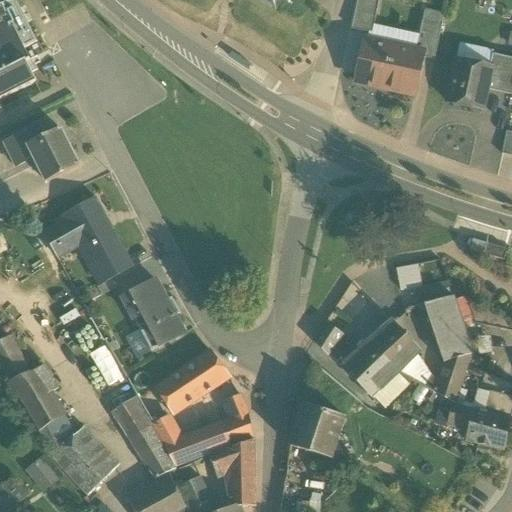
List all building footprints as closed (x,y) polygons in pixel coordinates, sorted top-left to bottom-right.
[(0,0),(0,99),(36,81),(26,62),(30,60),(24,48),(2,4),(0,4),(0,0)] [(15,0),(9,0),(2,4),(24,48),(37,42),(15,0)] [(258,0),(275,10),(280,0),(258,0)] [(369,33),(372,34),(374,26),(379,0),(358,0),(352,30),(369,33)] [(424,10),(422,20),(442,25),(444,14),(424,10)] [(422,58),(434,60),(442,25),(422,20),(419,34),(426,36),(422,53),(424,53),(422,58)] [(419,36),(374,26),(372,34),(369,33),(367,41),(422,53),(426,36),(419,34),(419,36)] [(356,83),(387,90),(392,66),(388,65),(393,46),(367,41),(365,40),(356,83)] [(460,44),(457,60),(490,67),(493,55),(493,51),(460,44)] [(422,53),(393,46),(388,65),(392,66),(387,90),(414,96),(422,58),(424,53),(422,53)] [(487,90),(511,95),(511,59),(493,55),(490,67),(492,68),(487,90)] [(447,103),(482,111),(487,90),(492,68),(490,67),(457,60),(447,103)] [(26,156),(31,153),(28,147),(54,134),(48,123),(5,144),(16,167),(27,161),(26,156)] [(61,131),(54,134),(28,147),(31,153),(33,158),(46,183),(78,167),(61,131)] [(501,155),(511,157),(511,132),(506,131),(501,155)] [(79,245),(101,285),(129,270),(103,223),(100,225),(96,218),(105,214),(96,198),(63,216),(66,221),(43,233),(54,252),(78,239),(80,242),(78,243),(79,245)] [(103,223),(129,270),(134,267),(105,214),(96,218),(100,225),(103,223)] [(78,239),(54,252),(57,257),(79,245),(78,243),(80,242),(78,239)] [(470,250),(485,255),(488,244),(473,240),(470,250)] [(485,255),(504,261),(507,250),(488,244),(485,255)] [(396,270),(400,291),(421,287),(417,266),(396,270)] [(172,298),(167,301),(156,281),(123,299),(134,321),(140,331),(151,352),(160,347),(184,334),(175,317),(180,314),(177,307),(177,308),(172,298)] [(424,288),(427,302),(450,297),(447,283),(424,288)] [(476,364),(473,355),(462,325),(461,321),(453,298),(424,305),(444,364),(466,357),(467,367),(476,364)] [(392,322),(380,333),(389,342),(378,352),(389,364),(398,374),(417,355),(419,353),(392,322)] [(314,342),(329,356),(333,350),(341,338),(325,325),(314,342)] [(136,359),(151,352),(140,331),(125,338),(136,359)] [(341,368),(351,377),(365,365),(377,376),(389,364),(378,352),(389,342),(380,333),(341,368)] [(0,343),(0,359),(16,350),(10,338),(0,343)] [(103,345),(89,354),(110,385),(124,376),(103,345)] [(0,359),(0,366),(10,385),(29,374),(16,350),(0,359)] [(343,357),(333,350),(329,356),(337,364),(343,357)] [(156,390),(173,415),(230,378),(212,353),(156,390)] [(417,355),(398,374),(413,382),(424,389),(431,377),(432,375),(417,355)] [(440,383),(439,388),(436,396),(453,405),(467,367),(466,357),(444,364),(445,368),(440,383)] [(373,399),(373,398),(398,374),(389,364),(377,376),(365,365),(351,377),(373,399)] [(10,385),(40,433),(53,424),(62,418),(33,372),(29,374),(10,385)] [(413,382),(398,374),(373,398),(385,410),(413,382)] [(491,395),(510,400),(511,392),(511,384),(488,376),(485,387),(484,393),(491,395)] [(431,377),(424,389),(436,396),(439,388),(440,383),(431,377)] [(491,395),(484,393),(485,387),(478,385),(471,411),(474,412),(486,415),(491,395)] [(491,395),(486,415),(510,421),(511,422),(511,418),(511,400),(510,400),(491,395)] [(233,419),(181,439),(163,445),(175,467),(253,437),(248,415),(239,396),(225,402),(233,419)] [(113,414),(156,479),(168,474),(170,473),(172,472),(176,471),(149,427),(152,425),(154,424),(138,397),(113,414)] [(446,429),(447,427),(452,406),(441,399),(434,426),(446,429)] [(290,444),(332,458),(345,418),(303,404),(290,444)] [(447,427),(468,433),(474,412),(471,411),(453,406),(452,406),(447,427)] [(502,453),(510,421),(486,415),(474,412),(468,433),(465,443),(502,453)] [(152,425),(163,445),(181,439),(168,416),(154,424),(152,425)] [(65,445),(53,424),(40,433),(53,454),(65,445)] [(51,455),(87,497),(119,465),(84,429),(65,445),(53,454),(51,455)] [(229,469),(232,484),(255,477),(254,441),(210,456),(216,474),(229,469)] [(28,473),(43,492),(57,482),(41,462),(28,473)] [(176,511),(184,508),(168,474),(156,479),(159,489),(148,495),(143,486),(127,497),(134,511),(176,511)] [(202,477),(179,487),(188,506),(189,505),(191,510),(207,503),(208,504),(212,502),(202,477)] [(240,505),(240,507),(256,507),(255,477),(232,484),(236,507),(240,505)] [(0,491),(0,511),(6,511),(28,495),(15,479),(0,491)] [(309,503),(307,511),(319,511),(321,503),(310,501),(309,503)] [(211,511),(208,504),(207,503),(191,510),(191,511),(211,511)] [(307,511),(309,503),(297,504),(295,511),(307,511)]
